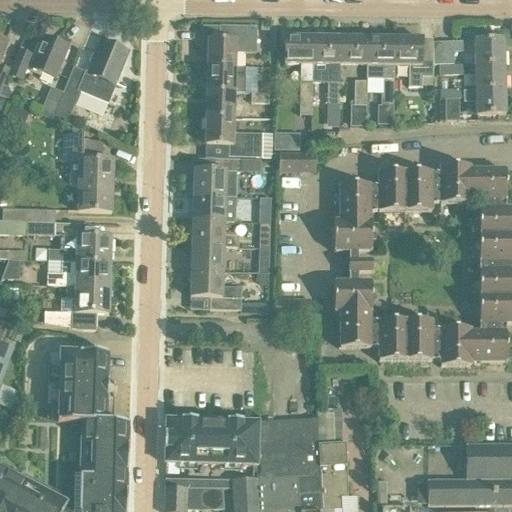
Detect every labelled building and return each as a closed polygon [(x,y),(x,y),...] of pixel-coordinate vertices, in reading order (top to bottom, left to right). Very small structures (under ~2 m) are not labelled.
[(219,27),(218,41),(207,41),(207,67),(234,67),(235,53),(255,53),(256,27),(219,27)] [(0,96),(10,70),(0,65),(0,62),(8,41),(0,37),(0,96)] [(18,51),(8,77),(22,82),(27,68),(56,79),(69,47),(42,37),(34,57),(18,51)] [(310,118),(311,39),(284,39),(284,51),(284,66),(300,66),(300,118),(310,118)] [(339,39),(311,39),(310,118),(312,118),(312,66),(325,66),(325,84),(328,84),(327,107),(338,107),(339,66),(339,39)] [(339,66),(366,66),(367,40),(339,39),(339,66)] [(393,67),(393,40),(367,40),(366,66),(366,81),(382,81),(382,84),(381,84),(381,107),(377,107),(377,126),(393,127),(393,67)] [(422,40),(393,40),(393,67),(409,67),(409,90),(422,89),(422,80),(433,79),(432,67),(432,43),(422,44),(422,40)] [(89,73),(74,68),(64,95),(62,94),(51,122),(52,120),(74,129),(77,120),(70,117),(79,94),(106,104),(114,84),(126,51),(100,42),(89,73)] [(474,68),(503,67),(502,42),(474,42),(474,68)] [(461,43),(432,43),(432,67),(439,66),(454,66),(453,53),(461,53),(461,43)] [(454,66),(439,67),(439,77),(463,76),(463,66),(454,66)] [(234,67),(207,67),(206,94),(244,94),(245,70),(234,70),(234,67)] [(503,67),(474,68),(475,92),(503,92),(503,67)] [(350,107),(350,128),(366,128),(366,83),(354,83),(354,107),(350,107)] [(270,95),(270,85),(252,85),(252,95),(270,95)] [(51,122),(62,94),(51,90),(39,117),(51,122)] [(504,117),(503,92),(475,92),(463,93),(463,90),(439,91),(439,102),(462,101),(463,101),(463,104),(475,103),(476,117),(504,117)] [(234,120),(234,94),(206,94),(206,119),(234,120)] [(257,95),(252,95),(252,104),(269,104),(270,95),(257,95)] [(233,135),(234,120),(206,119),(205,146),(229,146),(229,158),(262,159),(262,136),(233,135)] [(299,135),(273,135),(273,152),(298,153),(299,135)] [(113,161),(101,161),(101,144),(83,143),(83,136),(62,136),(62,165),(69,165),(69,186),(78,186),(112,187),(113,161)] [(271,136),(262,136),(262,160),(270,160),(271,136)] [(279,175),(315,175),(315,156),(279,156),(279,175)] [(260,174),(260,163),(215,161),(215,173),(195,172),(194,197),(226,198),(226,199),(235,200),(236,174),(260,174)] [(331,222),(331,251),(369,251),(370,213),(429,213),(429,205),(478,206),(476,330),(430,330),(430,321),(369,321),(370,283),(355,283),(355,272),(368,273),(369,261),(355,261),(355,251),(347,251),(347,261),(346,261),(346,272),(347,272),(347,283),(331,283),(331,313),(337,313),(337,350),(376,350),(375,363),(437,364),(437,369),(469,369),(469,364),(504,365),(505,326),(511,326),(511,211),(504,212),(503,173),(468,173),(468,169),(439,169),(439,174),(377,174),(377,186),(338,186),(338,222),(331,222)] [(111,213),(112,187),(78,186),(77,212),(111,213)] [(194,197),(193,222),(225,223),(226,199),(226,198),(194,197)] [(260,200),(260,224),(270,225),(271,200),(260,200)] [(3,212),(3,223),(55,224),(55,213),(3,212)] [(193,222),(192,248),(224,249),(238,249),(238,239),(224,238),(225,223),(193,222)] [(0,223),(0,235),(54,237),(55,224),(3,223),(0,223)] [(260,224),(259,250),(269,250),(270,225),(260,224)] [(61,264),(61,262),(110,264),(111,237),(63,236),(63,252),(48,252),(48,263),(61,264)] [(192,248),(191,273),(223,274),(224,249),(192,248)] [(269,250),(259,250),(258,276),(256,275),(256,283),(261,287),(267,288),(267,276),(268,276),(269,250)] [(26,261),(8,260),(8,262),(9,262),(1,282),(19,282),(19,263),(26,263),(26,261)] [(109,289),(110,264),(61,262),(61,264),(61,275),(47,275),(47,289),(66,289),(66,288),(109,289)] [(241,290),(222,289),(223,274),(191,273),(190,299),(210,300),(209,312),(240,313),(241,290)] [(95,331),(96,314),(108,315),(109,289),(66,288),(66,289),(65,299),(74,300),(74,313),(44,313),(44,324),(83,331),(95,331)] [(52,293),(53,310),(64,309),(63,293),(52,293)] [(310,321),(311,301),(275,301),(274,321),(310,321)] [(0,344),(0,386),(14,350),(0,344)] [(126,511),(127,493),(126,493),(126,473),(128,473),(129,447),(127,447),(128,428),(128,425),(106,424),(107,399),(108,399),(108,384),(107,384),(108,357),(108,355),(80,354),(80,355),(60,354),(59,371),(49,370),(48,407),(58,408),(58,425),(81,426),(78,511),(64,511),(68,506),(0,470),(0,511),(126,511)] [(331,435),(332,409),(317,409),(316,435),(331,435)] [(164,436),(164,452),(165,452),(164,466),(251,469),(251,482),(256,482),(256,477),(259,477),(257,425),(243,424),(243,423),(227,423),(227,424),(198,423),(198,422),(181,422),(166,422),(165,436),(164,436)] [(318,447),(317,447),(317,448),(319,490),(320,511),(318,511),(317,511),(335,511),(340,510),(340,499),(348,499),(345,445),(343,446),(318,447)] [(511,447),(483,448),(465,449),(465,485),(418,485),(418,506),(427,506),(427,510),(511,508),(511,447)] [(164,481),(164,487),(187,490),(186,511),(218,511),(224,511),(222,491),(233,492),(233,511),(257,511),(257,494),(256,482),(251,482),(241,482),(232,483),(164,481)] [(408,511),(408,508),(387,509),(387,484),(378,484),(378,509),(380,509),(380,511),(408,511)] [(186,511),(187,490),(164,487),(163,511),(186,511)] [(317,511),(318,511),(320,511),(319,490),(303,491),(290,491),(291,511),(317,511)] [(291,511),(290,491),(257,494),(257,511),(291,511)]
